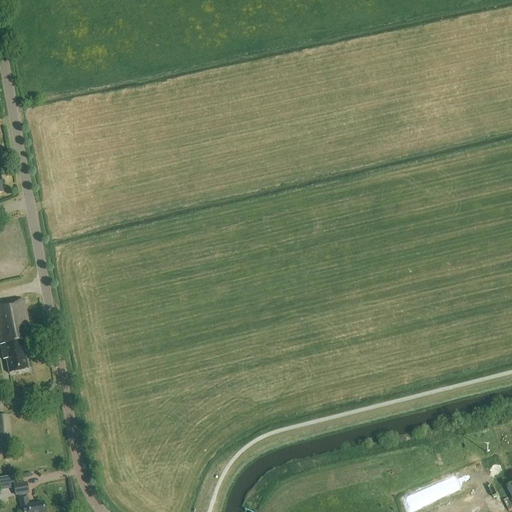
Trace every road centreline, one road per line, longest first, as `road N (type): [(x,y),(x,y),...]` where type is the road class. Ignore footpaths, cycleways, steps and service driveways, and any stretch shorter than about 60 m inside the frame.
road 1 (tertiary): [(64,392),(0,44)]
road 2 (tertiary): [(101,511),(82,476),(64,392)]
